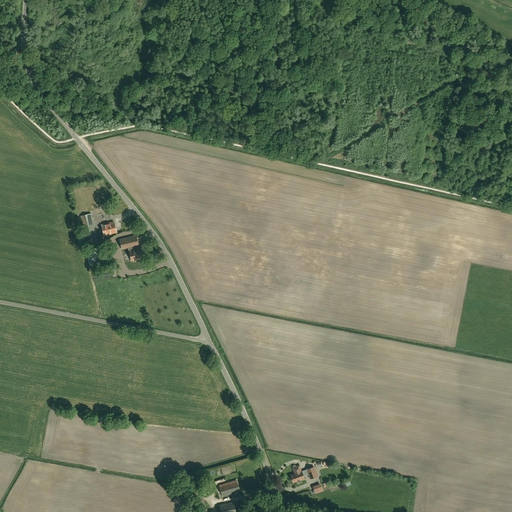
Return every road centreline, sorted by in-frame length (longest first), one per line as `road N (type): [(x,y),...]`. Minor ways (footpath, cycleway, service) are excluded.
road 1 (unclassified): [(208,341),(161,242),(35,85),(25,55),(25,0)]
road 2 (unclassified): [(208,341),(0,301)]
road 3 (unclassified): [(281,511),(257,440),(208,341)]
